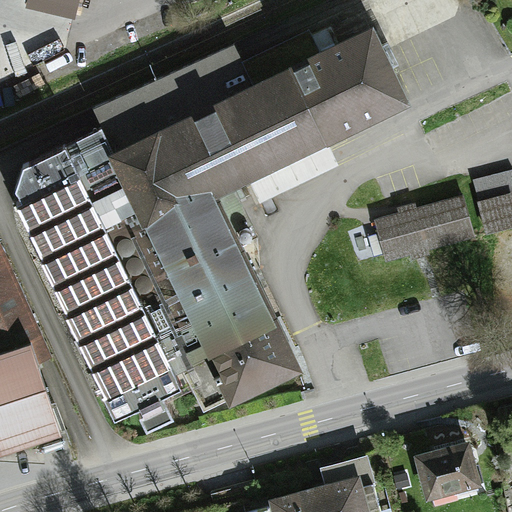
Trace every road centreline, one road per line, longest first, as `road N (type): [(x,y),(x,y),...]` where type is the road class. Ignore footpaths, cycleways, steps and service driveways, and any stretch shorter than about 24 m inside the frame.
road 1 (primary): [(26,511),(511,376)]
road 2 (unknown): [(345,419),(315,241),(319,212),(343,188),(511,87)]
